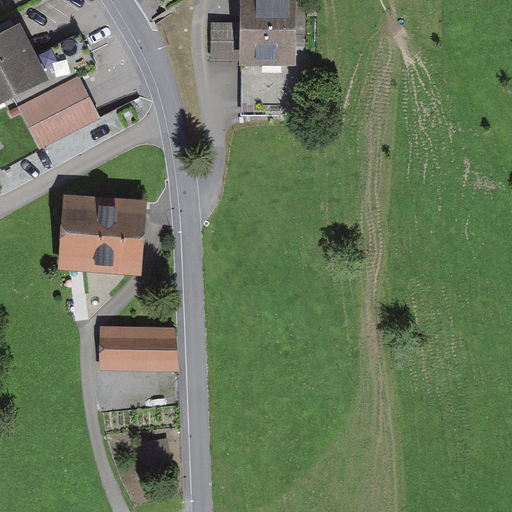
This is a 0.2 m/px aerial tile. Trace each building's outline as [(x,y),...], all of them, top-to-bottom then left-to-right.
[(292,0),(243,0),(244,115),(310,114),(309,44),(293,44),(292,0)] [(17,30),(0,38),(0,99),(41,78),(17,30)] [(238,32),(208,32),(207,68),(237,69),(238,32)] [(78,81),(24,107),(42,143),(95,117),(78,81)] [(140,205),(69,201),(64,265),(135,270),(140,205)] [(173,330),(102,331),(103,368),(174,367),(173,330)]
